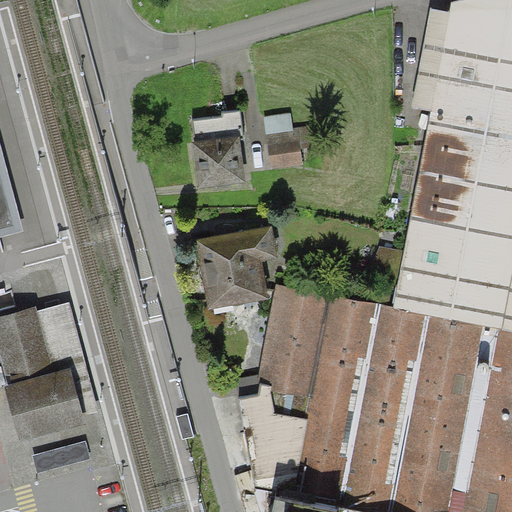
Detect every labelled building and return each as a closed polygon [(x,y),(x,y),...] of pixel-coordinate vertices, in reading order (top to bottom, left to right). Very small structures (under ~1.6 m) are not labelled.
[(511,511),(511,0),(470,0),(452,5),(450,15),(430,11),(411,106),(430,110),(392,308),(275,285),(261,398),(241,403),(246,424),(260,482),(298,474),(293,506),(276,502),(274,511),(511,511)] [(198,145),(193,145),(197,191),(246,186),(238,113),(224,115),(224,121),(196,123),(198,145)] [(296,113),(265,117),(273,171),(304,166),(296,113)] [(0,236),(24,230),(0,140),(0,236)] [(197,240),(209,310),(270,300),(264,265),(279,262),(273,227),(225,235),(197,240)] [(70,304),(38,313),(55,375),(70,371),(82,416),(98,411),(70,304)] [(38,313),(36,307),(0,316),(0,363),(20,443),(84,425),(82,416),(70,371),(55,375),(38,313)] [(86,443),(34,457),(38,473),(90,460),(86,443)]
